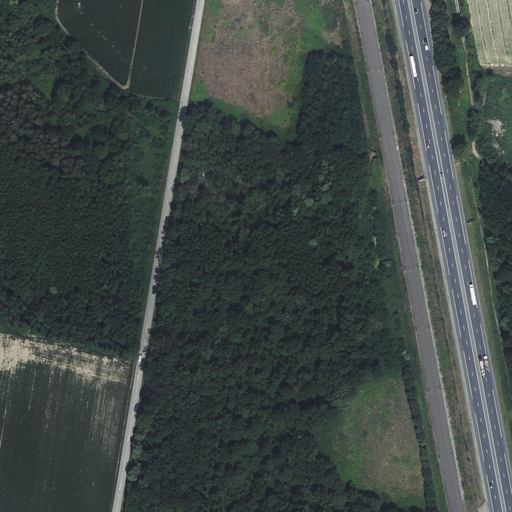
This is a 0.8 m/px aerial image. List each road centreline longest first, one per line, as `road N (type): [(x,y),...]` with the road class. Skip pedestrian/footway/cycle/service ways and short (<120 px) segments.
road 1 (motorway): [(402,0),(497,511)]
road 2 (motorway): [(510,511),(416,0)]
road 3 (tertiary): [(115,511),(198,0)]
road 4 (track): [(454,0),(475,156),(496,170)]
